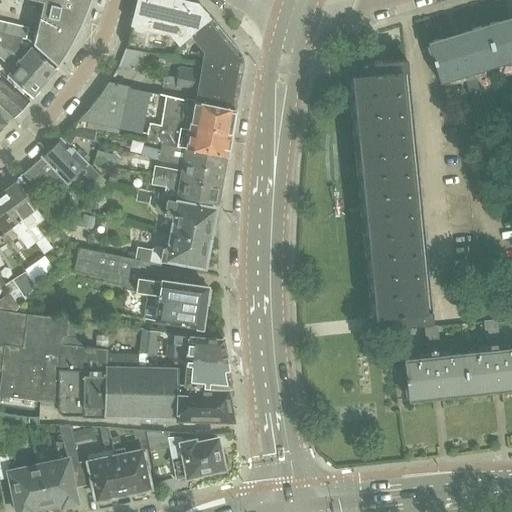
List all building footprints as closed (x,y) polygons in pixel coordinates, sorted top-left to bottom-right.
[(90,0),(38,0),(43,1),(35,32),(27,30),(28,27),(0,20),(0,32),(25,39),(29,39),(32,43),(57,65),(66,51),(71,43),(76,35),(81,24),(86,12),(89,3),(90,0)] [(181,48),(191,39),(211,20),(197,3),(183,0),(136,0),(131,24),(160,32),(173,47),(177,44),(181,48)] [(511,16),(484,24),(495,64),(511,59),(511,16)] [(203,53),(201,64),(241,72),(243,63),(240,55),(211,20),(191,39),(203,53)] [(144,52),(151,53),(179,60),(181,48),(177,44),(173,47),(160,32),(131,24),(125,48),(144,52)] [(495,64),(484,24),(425,42),(438,82),(463,74),(465,79),(471,77),(470,72),(495,64)] [(55,69),(54,68),(31,48),(26,53),(16,45),(22,39),(0,33),(0,45),(43,83),(49,77),(51,77),(55,73),(54,70),(55,69)] [(0,57),(12,68),(7,75),(31,96),(32,95),(35,95),(39,91),(38,89),(43,83),(0,45),(0,57)] [(139,71),(144,52),(125,48),(118,66),(139,71)] [(370,279),(374,318),(387,317),(387,322),(388,327),(431,323),(404,58),(376,61),(360,63),(361,68),(361,74),(349,75),(353,117),(370,279)] [(237,91),(241,72),(201,64),(199,73),(179,68),(176,79),(237,91)] [(29,100),(0,73),(0,104),(12,117),(29,100)] [(237,91),(176,79),(163,76),(161,87),(196,94),(194,101),(235,109),(237,91)] [(483,104),(476,79),(465,82),(472,107),(483,104)] [(86,111),(77,121),(119,130),(120,130),(140,134),(149,91),(129,87),(107,82),(100,92),(97,97),(94,101),(90,106),(86,111)] [(231,133),(235,109),(194,101),(184,99),(166,95),(162,115),(159,126),(189,132),(191,125),(231,133)] [(159,126),(152,124),(149,124),(147,136),(146,140),(161,143),(226,156),(231,133),(191,125),(189,132),(159,126)] [(96,130),(72,126),(75,137),(93,141),(96,130)] [(36,161),(32,165),(50,186),(55,181),(60,177),(65,182),(80,168),(85,173),(83,175),(90,182),(97,176),(70,149),(65,144),(59,139),(43,154),(41,156),(36,161)] [(142,149),(141,153),(158,160),(162,161),(181,165),(223,173),(226,156),(161,143),(160,149),(143,145),(142,149)] [(96,150),(94,162),(107,165),(110,154),(96,150)] [(32,165),(23,172),(28,179),(41,194),(50,186),(32,165)] [(221,188),(223,173),(181,165),(180,171),(153,166),(152,176),(221,188)] [(109,172),(107,181),(115,183),(117,174),(109,172)] [(218,203),(221,188),(152,176),(150,184),(165,187),(164,193),(176,196),(218,203)] [(35,208),(20,188),(16,183),(15,182),(13,184),(11,183),(6,186),(6,189),(0,192),(0,195),(34,242),(35,243),(44,237),(35,225),(43,220),(35,208)] [(137,189),(135,201),(149,203),(151,192),(137,189)] [(171,234),(211,243),(215,223),(211,220),(213,209),(167,200),(168,194),(157,193),(154,210),(157,213),(174,216),(171,234)] [(0,229),(2,231),(9,226),(26,249),(34,242),(0,195),(0,229)] [(86,214),(82,226),(95,229),(98,217),(86,214)] [(209,255),(211,243),(171,234),(168,249),(155,247),(152,249),(150,262),(159,264),(160,261),(180,264),(180,262),(203,266),(205,256),(209,255)] [(78,249),(74,271),(106,277),(105,282),(127,286),(126,289),(134,290),(134,289),(147,292),(143,319),(153,320),(153,321),(180,325),(200,328),(203,304),(208,304),(210,290),(204,289),(204,287),(136,278),(136,274),(150,276),(150,274),(158,275),(159,265),(99,253),(78,249)] [(44,256),(36,262),(45,274),(51,266),(44,256)] [(4,284),(10,293),(16,305),(24,300),(12,279),(4,284)] [(0,310),(6,311),(13,312),(18,307),(16,305),(10,293),(0,299),(0,310)] [(104,350),(81,348),(84,321),(68,320),(0,310),(0,396),(45,402),(56,404),(56,408),(58,414),(65,416),(80,417),(80,418),(176,420),(175,419),(231,421),(225,390),(183,385),(177,384),(177,368),(151,368),(151,356),(105,355),(104,350)] [(487,351),(465,353),(468,394),(482,392),(482,391),(492,390),(493,393),(502,392),(502,389),(511,388),(511,389),(511,348),(499,350),(496,319),(484,320),(487,351)] [(427,356),(404,359),(406,388),(404,388),(404,389),(405,397),(407,397),(407,400),(423,399),(423,398),(425,398),(425,400),(435,399),(434,397),(453,395),(453,396),(468,394),(465,353),(440,355),(437,325),(424,326),(427,356)] [(172,358),(185,359),(227,362),(222,338),(172,334),(171,346),(173,346),(172,358)] [(185,359),(183,385),(225,390),(231,386),(227,362),(185,359)] [(77,464),(73,443),(69,426),(57,425),(61,442),(55,442),(59,462),(37,466),(46,507),(49,506),(49,509),(57,511),(63,506),(75,503),(72,486),(69,471),(69,472),(68,466),(77,464)] [(102,453),(87,456),(88,461),(88,462),(93,484),(96,499),(98,502),(103,501),(108,500),(112,497),(112,494),(121,492),(110,439),(108,428),(100,426),(102,441),(104,453),(102,453)] [(145,430),(132,429),(136,451),(149,448),(145,430)] [(118,438),(110,439),(121,492),(130,490),(133,493),(139,493),(144,492),(145,491),(147,489),(148,488),(148,487),(141,451),(124,454),(123,449),(120,450),(118,438)] [(168,439),(176,478),(189,476),(193,478),(201,476),(201,473),(223,469),(223,466),(227,465),(228,461),(226,453),(223,452),(219,452),(217,440),(195,444),(194,441),(180,443),(179,438),(168,439)] [(11,450),(0,452),(0,477),(9,476),(11,486),(10,486),(13,499),(14,499),(16,511),(41,511),(44,510),(44,507),(46,507),(37,466),(16,471),(11,450)]
